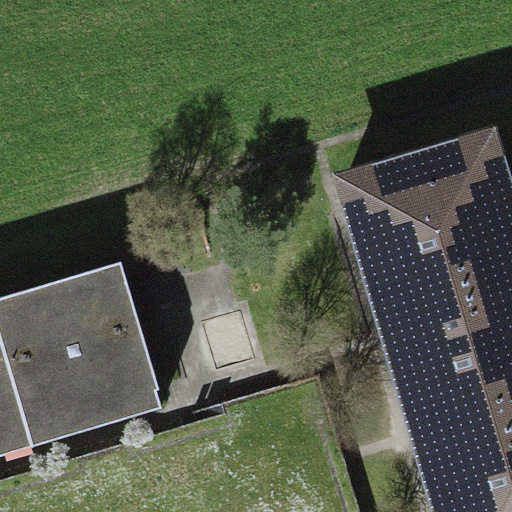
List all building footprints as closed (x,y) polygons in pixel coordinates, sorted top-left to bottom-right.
[(351,183),(389,312),(511,276),(511,231),(486,143),(351,183)] [(120,262),(0,298),(0,333),(30,435),(160,397),(120,262)] [(511,417),(511,276),(389,312),(428,442),(511,417)] [(0,333),(0,444),(30,435),(0,333)] [(226,415),(0,479),(0,511),(359,511),(320,373),(222,401),(226,415)] [(511,511),(511,417),(428,442),(448,511),(511,511)]
